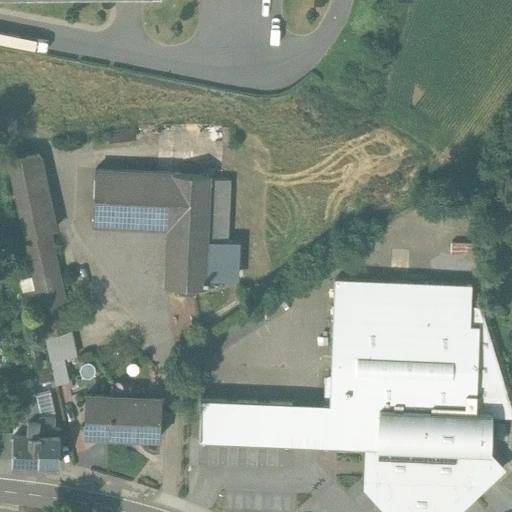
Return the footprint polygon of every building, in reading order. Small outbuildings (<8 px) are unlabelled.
[(37,151),(6,157),(23,236),(49,231),(54,230),(37,151)] [(208,174),(94,169),(93,222),(171,225),(169,284),(215,286),(215,278),(233,279),(234,241),(227,241),(229,179),(208,178),(208,174)] [(75,353),(49,231),(23,236),(55,383),(69,379),(64,356),(75,353)] [(471,284),(335,279),(329,403),(323,403),(321,443),(375,445),(375,454),(372,454),(371,484),(397,511),(445,511),(471,488),(472,450),(490,451),(492,409),(475,409),(478,323),(470,323),(471,284)] [(161,397),(85,394),(83,434),(160,437),(161,397)] [(323,403),(200,398),(199,438),(321,443),(323,403)] [(24,408),(12,411),(15,425),(28,426),(24,408)] [(53,415),(38,414),(37,433),(40,433),(38,463),(58,464),(59,454),(60,428),(53,428),(53,415)] [(12,432),(1,432),(0,443),(0,455),(11,456),(12,432)] [(37,433),(12,432),(11,456),(11,462),(38,463),(40,433),(37,433)] [(66,454),(59,454),(58,464),(66,465),(66,454)]
